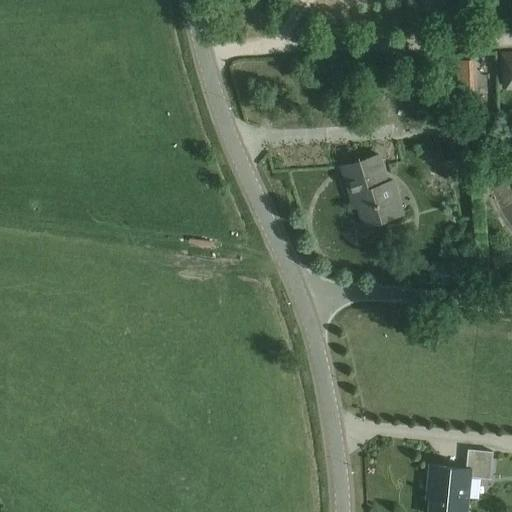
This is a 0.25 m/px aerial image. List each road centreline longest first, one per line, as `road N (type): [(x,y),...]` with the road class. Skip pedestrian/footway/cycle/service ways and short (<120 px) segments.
road 1 (tertiary): [(301,298),(223,118),(189,0)]
road 2 (tertiary): [(301,298),(330,401),(342,511)]
road 3 (unclassified): [(301,298),(392,295),(511,305)]
